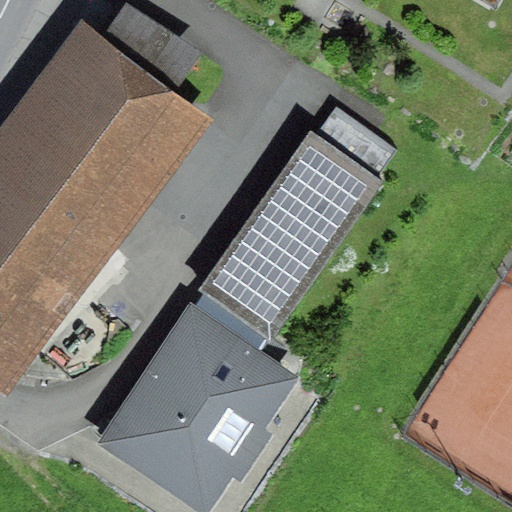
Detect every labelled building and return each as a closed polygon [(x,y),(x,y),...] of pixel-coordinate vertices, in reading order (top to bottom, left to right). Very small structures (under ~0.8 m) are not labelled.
[(511,0),(474,0),(499,15),(507,0),(511,0)] [(126,6),(103,37),(176,92),(204,54),(126,6)] [(83,22),(0,133),(0,388),(6,393),(215,121),(176,92),(103,37),(83,22)] [(317,136),(311,132),(198,292),(205,297),(268,340),(271,343),(384,185),(377,180),(398,150),(337,108),(317,136)] [(268,340),(205,297),(197,309),(259,352),(268,340)] [(192,306),(99,444),(199,511),(209,511),(233,477),(242,483),(274,436),(264,429),(299,378),(259,352),(197,309),(192,306)]
